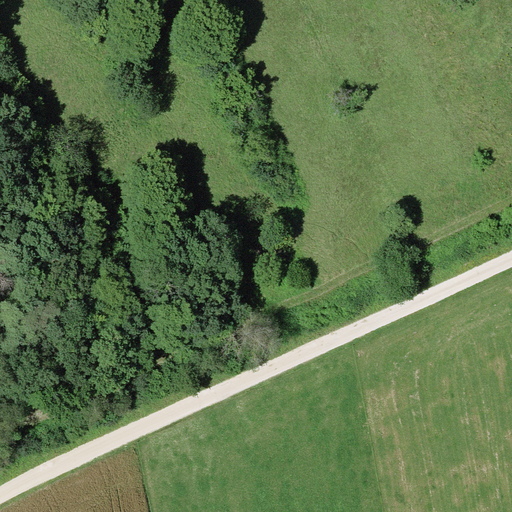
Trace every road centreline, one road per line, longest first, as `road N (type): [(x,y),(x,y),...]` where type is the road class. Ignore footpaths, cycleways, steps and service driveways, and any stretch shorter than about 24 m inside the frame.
road 1 (track): [(0,499),(53,467),(511,257)]
road 2 (track): [(511,204),(0,427)]
